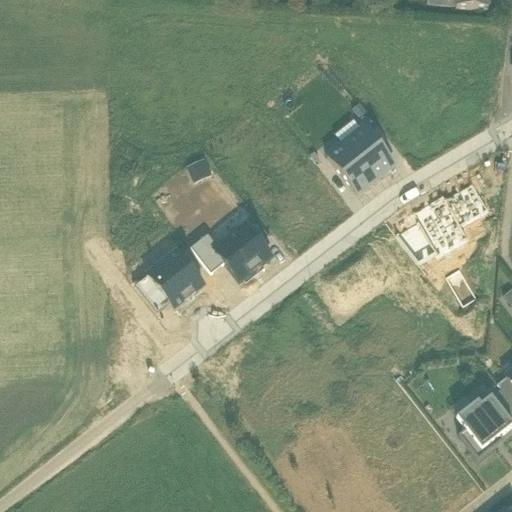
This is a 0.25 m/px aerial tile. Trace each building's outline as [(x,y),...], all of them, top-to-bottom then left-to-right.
[(426,0),(426,7),(455,8),(455,0),(426,0)] [(455,0),(455,8),(455,11),(487,13),(487,0),(455,0)] [(447,23),(446,50),(480,52),(481,25),(447,23)] [(441,78),(436,87),(480,114),(486,104),(481,101),(483,52),(480,52),(446,50),(442,50),(441,78)] [(473,125),(480,114),(436,87),(430,96),(406,111),(408,114),(425,143),(427,145),(466,121),(473,125)] [(400,158),(425,143),(408,114),(379,131),(400,158)] [(333,138),(341,148),(360,133),(352,123),(333,138)] [(341,148),(326,160),(355,198),(393,168),(363,131),(360,133),(341,148)] [(310,160),(292,174),(300,183),(301,182),(321,208),(338,194),(310,160)] [(300,183),(264,211),(290,244),(327,215),(321,208),(301,182),(300,183)] [(488,214),(472,186),(444,202),(460,230),(488,214)] [(411,217),(416,226),(434,257),(436,260),(467,242),(460,230),(444,202),(442,198),(411,217)] [(417,267),(434,257),(416,226),(395,238),(417,267)] [(245,228),(217,250),(213,253),(223,266),(238,286),(271,261),(245,228)] [(210,277),(223,266),(213,253),(217,250),(207,238),(189,251),(210,277)] [(145,278),(146,279),(168,307),(174,314),(204,290),(176,254),(145,278)] [(156,317),(168,307),(146,279),(134,289),(156,317)] [(499,393),(511,409),(511,389),(505,381),(496,388),(499,393)] [(490,400),(511,429),(511,409),(499,393),(490,400)] [(447,412),(455,422),(471,409),(463,400),(447,412)] [(457,439),(477,465),(496,449),(493,445),(499,439),(511,429),(490,400),(479,409),(476,405),(471,409),(455,422),(464,434),(457,439)] [(496,449),(503,444),(499,439),(493,445),(496,449)]
